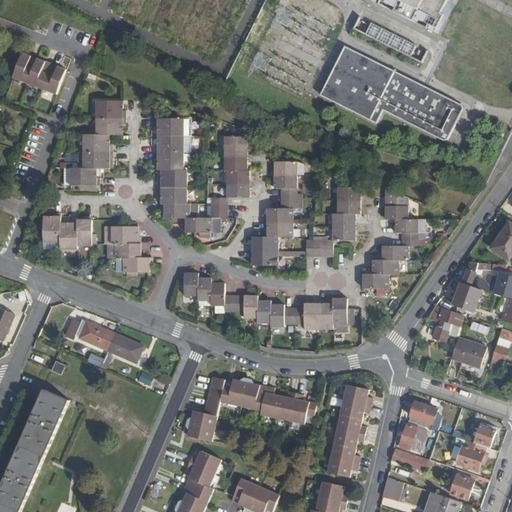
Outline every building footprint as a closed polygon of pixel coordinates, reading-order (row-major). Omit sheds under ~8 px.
[(371,0),(436,33),(448,11),(443,7),(445,0),(371,0)] [(369,22),(363,34),(409,57),(415,45),(369,22)] [(459,104),(345,46),(320,95),(377,123),(384,110),(442,139),(447,139),(449,136),(461,111),(461,107),(459,104)] [(30,60),(21,56),(13,79),(57,95),(66,72),(57,69),(58,66),(45,62),(43,64),(36,62),(37,59),(31,57),(30,60)] [(97,101),(97,118),(126,118),(125,110),(123,110),(123,101),(97,101)] [(126,118),(97,118),(97,135),(110,135),(123,135),(123,126),(126,126),(126,118)] [(184,119),(155,119),(155,127),(158,127),(158,136),(184,136),(184,119)] [(97,135),(84,134),(83,152),(113,152),(112,144),(110,144),(110,135),(97,135)] [(184,136),(158,136),(158,144),(155,145),(155,153),(184,153),(184,136)] [(248,158),(248,137),(226,138),(225,158),(248,158)] [(113,152),(83,152),(83,169),(97,169),(110,169),(111,159),(112,159),(113,152)] [(184,153),(155,153),(156,160),(158,160),(158,170),(162,170),(184,170),(184,153)] [(248,158),(225,158),(226,171),(228,171),(248,171),(248,158)] [(275,161),(275,175),(297,175),(297,162),(275,161)] [(97,169),(83,169),(70,169),(71,186),(100,186),(99,178),(97,178),(97,169)] [(188,187),(188,170),(184,170),(162,170),(162,179),(159,179),(159,187),(188,187)] [(248,171),(228,171),(228,184),(250,184),(250,171),(248,171)] [(275,175),(276,188),(282,188),(297,188),(297,175),(275,175)] [(250,184),(228,184),(228,198),(251,198),(250,184)] [(188,204),(188,187),(159,187),(159,195),(161,195),(162,205),(165,205),(188,204)] [(361,200),(361,187),(339,187),(339,200),(361,200)] [(408,196),(386,188),(386,219),(396,219),(409,219),(408,196)] [(339,200),(339,213),(356,213),(362,213),(361,200),(339,200)] [(190,204),(188,204),(165,205),(165,218),(187,218),(191,218),(190,204)] [(267,222),(294,222),(294,208),(282,208),(267,208),(267,222)] [(334,213),(334,227),(356,227),(356,213),(339,213),(334,213)] [(53,217),(44,217),(44,243),(61,243),(61,223),(61,214),(53,214),(53,217)] [(186,233),(195,233),(212,233),(212,218),(191,218),(187,218),(186,233)] [(426,239),(426,219),(409,219),(396,219),(396,232),(403,232),(419,232),(419,239),(426,239)] [(61,243),(61,250),(78,250),(78,246),(78,220),(71,220),(70,223),(61,223),(61,243)] [(78,246),(93,246),(93,244),(93,220),(78,220),(78,246)] [(268,236),(278,237),(294,237),(294,222),(267,222),(268,230),(268,236)] [(511,255),(511,223),(509,222),(492,247),(509,260),(511,255)] [(112,244),(116,244),(141,244),(141,236),(138,236),(138,227),(113,227),(112,244)] [(356,227),(334,227),(334,240),(356,240),(356,227)] [(253,236),(253,251),(279,251),(278,237),(268,236),(253,236)] [(116,244),(116,258),(117,258),(124,258),(141,258),(141,244),(116,244)] [(399,259),(409,259),(409,245),(404,245),(383,245),(383,259),(399,259)] [(253,251),(253,266),(279,266),(279,251),(253,251)] [(138,273),(150,273),(150,266),(150,258),(147,258),(141,258),(124,258),(124,273),(127,273),(127,277),(138,277),(138,273)] [(390,274),(400,274),(399,259),(383,259),(374,260),(374,274),(390,274)] [(478,268),(493,269),(489,263),(469,261),(468,266),(470,267),(464,283),(472,286),(474,281),(478,268)] [(502,294),(508,275),(500,272),(500,276),(488,273),(487,283),(496,286),(494,291),(502,294)] [(185,296),(199,296),(199,278),(199,273),(185,273),(185,296)] [(390,288),(390,274),(374,274),(364,275),(364,288),(390,288)] [(199,301),(212,300),(212,283),(212,278),(199,278),(199,296),(199,301)] [(453,294),(462,282),(453,279),(446,292),(453,294)] [(485,284),(474,281),(472,286),(483,290),(485,284)] [(212,300),(212,306),(225,306),(225,296),(225,284),(212,283),(212,300)] [(245,318),(258,318),(258,301),(258,296),(245,296),(245,311),(245,318)] [(334,329),(334,331),(344,331),(345,324),(354,324),(354,313),(348,313),(348,299),(334,298),(334,303),(334,329)] [(258,318),(259,323),(272,323),(272,305),(272,301),(258,301),(258,318)] [(295,324),(295,329),(320,329),(319,303),(305,304),(305,308),(306,324),(299,324),(295,324)] [(319,303),(320,329),(334,329),(334,303),(319,303)] [(272,323),(272,327),(286,327),(286,324),(286,308),(286,305),(272,305),(272,323)] [(0,307),(0,336),(5,339),(16,314),(0,307)] [(436,307),(429,319),(431,320),(435,322),(441,319),(443,321),(446,321),(444,326),(441,327),(438,327),(434,339),(446,343),(453,323),(463,327),(467,317),(436,307)] [(109,351),(117,335),(89,322),(81,339),(109,351)] [(511,331),(503,328),(500,337),(511,341),(511,331)] [(145,347),(117,335),(109,351),(138,364),(145,347)] [(460,338),(453,358),(482,367),(489,348),(460,338)] [(493,358),(505,362),(509,351),(497,347),(493,358)] [(493,358),(491,364),(503,368),(505,362),(493,358)] [(55,370),(63,374),(67,365),(59,361),(55,370)] [(143,372),(140,382),(152,386),(155,376),(143,372)] [(239,380),(231,378),(219,374),(207,410),(197,406),(190,431),(212,438),(225,399),(268,414),(267,417),(308,430),(308,428),(316,431),(323,411),(309,407),(310,401),(297,396),(295,402),(281,397),(282,392),(276,390),(275,392),(268,390),(269,387),(261,385),(256,383),(258,380),(252,378),(247,380),(240,378),(239,380)] [(370,397),(371,390),(349,385),(331,472),(352,477),(354,470),(359,471),(362,456),(357,455),(360,441),(366,442),(369,428),(363,426),(367,412),(372,413),(376,398),(370,397)] [(0,495),(0,511),(20,511),(70,400),(47,389),(0,495)] [(417,402),(410,421),(433,429),(439,410),(417,402)] [(401,446),(411,450),(415,439),(419,440),(422,431),(418,429),(418,427),(409,425),(401,446)] [(474,442),(486,446),(490,448),(496,430),(481,425),(474,442)] [(474,442),(457,437),(455,442),(464,445),(458,463),(479,471),(482,463),(485,464),(489,454),(484,452),(486,446),(474,442)] [(188,489),(179,509),(177,511),(202,511),(214,485),(210,483),(222,455),(203,447),(200,454),(194,451),(188,464),(193,467),(184,487),(188,489)] [(394,460),(413,467),(417,457),(397,450),(394,460)] [(452,493),(469,499),(476,481),(459,475),(452,493)] [(262,511),(263,510),(266,511),(271,511),(280,493),(241,476),(232,496),(239,499),(237,502),(249,507),(247,510),(252,511),(258,511),(260,511),(262,511)] [(384,496),(401,501),(407,482),(390,477),(384,496)] [(340,511),(341,508),(347,509),(350,494),(345,493),(346,486),(324,481),(318,510),(313,509),(312,511),(340,511)] [(458,511),(462,502),(442,495),(435,511),(458,511)]
